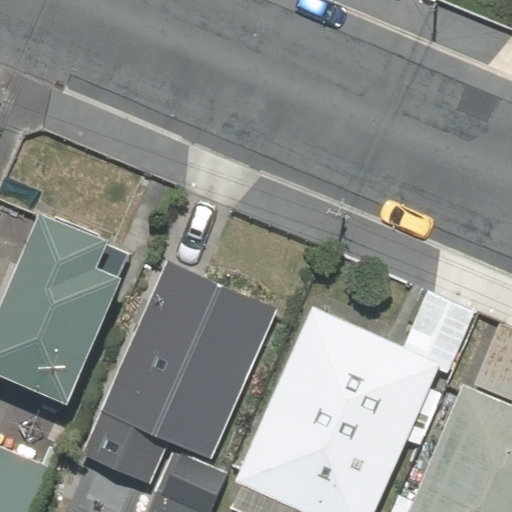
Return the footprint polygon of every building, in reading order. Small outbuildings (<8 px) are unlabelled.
[(41,202),(0,294),(0,365),(63,394),(126,254),(110,246),(114,235),(41,202)] [(280,306),(237,287),(168,256),(81,450),(150,481),(170,436),(213,455),(280,306)] [(427,288),(405,343),(313,301),(232,476),(301,507),(298,511),(367,511),(433,369),(449,375),(476,307),(427,288)] [(511,325),(501,321),(476,381),(511,395),(511,325)] [(407,511),(511,511),(511,399),(462,379),(407,511)] [(30,511),(51,466),(0,442),(0,511),(30,511)] [(207,511),(227,470),(175,447),(145,511),(207,511)]
